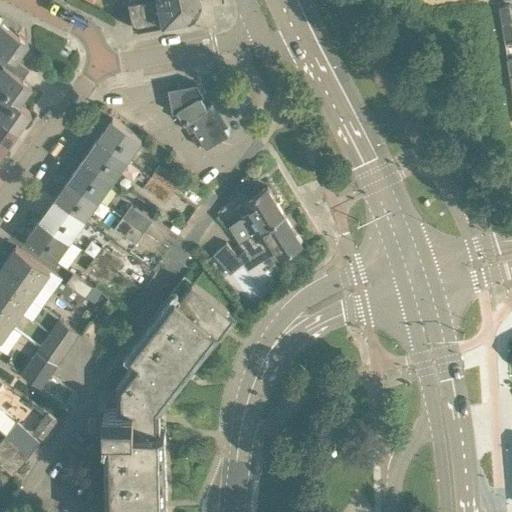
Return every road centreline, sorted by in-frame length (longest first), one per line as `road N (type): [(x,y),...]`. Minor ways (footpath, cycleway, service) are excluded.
road 1 (residential): [(235,511),(246,403),(272,346),(319,306),(413,272)]
road 2 (secondary): [(413,272),(382,184),(316,52)]
road 3 (secondary): [(466,467),(446,353),(418,295)]
road 4 (residential): [(0,203),(104,59)]
road 5 (residential): [(262,37),(104,59)]
